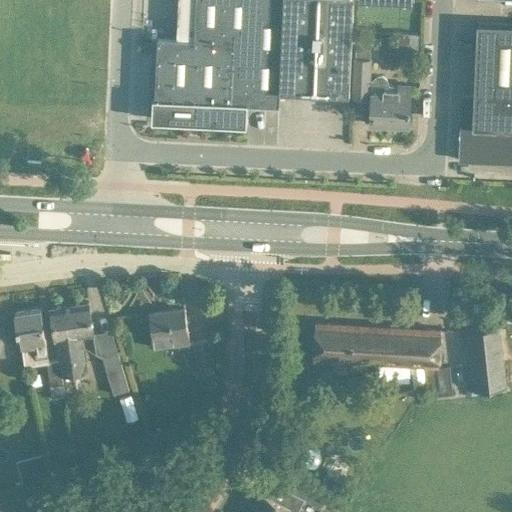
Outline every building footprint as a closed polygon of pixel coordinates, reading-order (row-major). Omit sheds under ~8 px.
[(152,99),(151,123),(246,128),(248,102),(279,103),(280,89),(279,89),(282,0),(195,0),(194,38),(157,36),(157,44),(155,99),(152,99)] [(282,0),(279,89),(280,89),(349,92),(350,72),(351,43),(353,0),(377,0),(414,2),(413,0),(282,0)] [(77,6),(10,2),(8,39),(6,75),(10,75),(9,88),(6,88),(2,154),(49,157),(50,156),(64,157),(70,51),(75,51),(77,6)] [(474,93),(474,95),(511,96),(511,23),(497,22),(477,22),(474,93)] [(401,31),(400,47),(417,47),(418,31),(401,31)] [(355,47),(354,73),(370,74),(371,48),(365,48),(355,47)] [(370,79),(369,92),(371,92),(371,103),(370,123),(390,124),(390,122),(399,123),(399,124),(408,125),(410,85),(398,84),(398,87),(389,84),(388,82),(387,79),(385,77),(383,76),(380,76),(377,77),(375,78),(373,80),(370,79)] [(462,94),(459,159),(511,161),(511,96),(474,95),(474,93),(461,93),(461,94),(462,94)] [(89,301),(51,307),(54,327),(56,338),(59,359),(58,360),(61,374),(88,370),(82,334),(93,332),(92,321),(89,301)] [(149,312),(152,332),(154,345),(170,343),(171,346),(190,343),(185,307),(149,312)] [(14,312),(17,331),(19,331),(22,344),(34,342),(37,359),(48,357),(46,341),(41,308),(14,312)] [(315,357),(334,358),(437,364),(439,329),(317,321),(315,357)] [(467,328),(470,348),(474,390),(506,386),(499,325),(467,328)] [(198,373),(213,371),(209,339),(193,341),(198,373)] [(118,351),(102,355),(113,392),(129,388),(118,351)] [(58,360),(47,361),(53,397),(64,395),(60,374),(61,374),(58,360)] [(448,364),(438,365),(441,389),(451,388),(448,364)] [(113,450),(110,456),(115,461),(122,460),(124,454),(120,449),(113,450)] [(37,456),(36,453),(17,458),(24,484),(51,477),(45,454),(37,456)] [(253,511),(288,511),(290,509),(295,511),(297,511),(304,498),(273,482),(266,495),(263,494),(253,511)]
